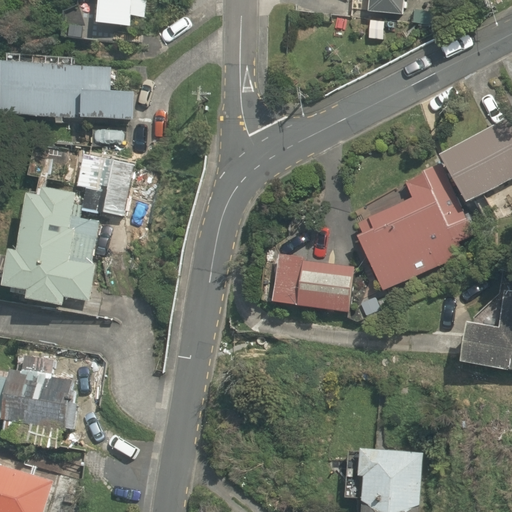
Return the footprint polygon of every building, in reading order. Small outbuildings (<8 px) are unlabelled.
[(102,0),(100,26),(132,29),(134,0),(102,0)] [(371,0),(369,19),(404,24),(407,0),(371,0)] [(91,18),(66,16),(65,40),(90,42),(91,18)] [(0,118),(136,121),(137,95),(114,94),(114,69),(0,66),(0,118)] [(440,165),(403,181),(410,197),(349,225),(381,295),(481,250),(463,209),(511,187),(511,123),(436,157),(440,165)] [(105,193),(101,214),(127,219),(137,165),(86,156),(80,188),(105,193)] [(33,197),(24,255),(15,253),(9,291),(33,294),(32,303),(67,309),(69,300),(93,304),(98,266),(95,266),(102,223),(85,221),(87,208),(79,207),(80,196),(47,191),(46,199),(33,197)] [(354,265),(274,258),(269,308),(350,316),(354,265)] [(511,293),(505,292),(499,332),(469,328),(462,373),(511,380),(511,293)] [(8,421),(10,422),(7,440),(64,450),(68,428),(77,429),(81,405),(75,404),(78,392),(75,391),(77,382),(56,378),(59,363),(31,358),(28,372),(16,370),(15,373),(0,370),(0,418),(8,420),(8,421)] [(421,511),(424,454),(361,452),(359,511),(421,511)] [(48,511),(58,482),(0,464),(0,511),(48,511)]
